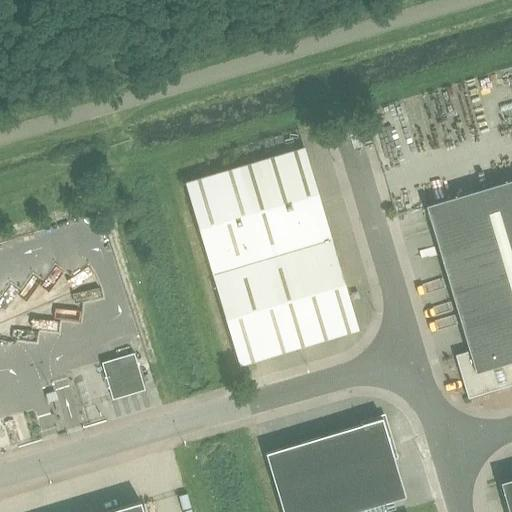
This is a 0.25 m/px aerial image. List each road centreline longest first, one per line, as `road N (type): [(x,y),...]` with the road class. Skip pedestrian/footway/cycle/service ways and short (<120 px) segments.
road 1 (unclassified): [(0,137),(464,0)]
road 2 (unclassified): [(0,475),(411,354)]
road 3 (unclassified): [(411,354),(344,130)]
